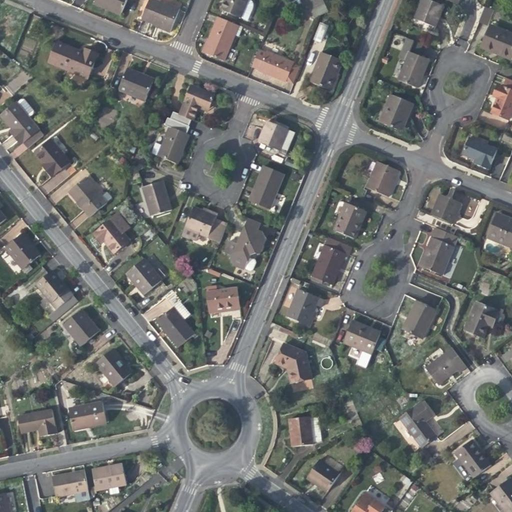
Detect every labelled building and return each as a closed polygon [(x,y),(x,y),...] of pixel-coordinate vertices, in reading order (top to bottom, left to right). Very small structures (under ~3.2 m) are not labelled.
[(95,0),(94,4),(108,10),(121,15),(127,0),(95,0)] [(170,32),(180,9),(158,0),(149,0),(142,19),(154,24),(157,25),(156,26),(170,32)] [(242,18),(249,0),(227,0),(227,2),(225,1),(221,10),(241,19),(242,18)] [(254,3),(251,0),(249,0),(242,18),(249,21),(254,9),(254,3)] [(443,6),(428,0),(421,0),(414,19),(435,27),(439,16),(443,6)] [(324,5),(311,11),(314,18),(327,12),(324,5)] [(484,6),(479,20),(487,24),(493,10),(484,6)] [(240,25),(218,16),(213,29),(208,41),(211,42),(206,54),(225,62),(240,25)] [(320,22),(314,40),(322,42),(328,24),(320,22)] [(481,47),(489,50),(490,47),(497,50),(511,56),(511,54),(511,34),(490,25),(481,47)] [(50,63),(63,68),(71,47),(58,42),(50,63)] [(80,51),(71,47),(63,68),(87,78),(97,54),(85,49),(84,52),(80,51)] [(252,67),(259,70),(266,53),(259,50),(252,67)] [(287,83),(287,82),(294,64),(295,63),(267,52),(266,53),(259,70),(259,71),(272,77),(287,83)] [(429,60),(409,52),(398,80),(417,88),(423,74),(429,60)] [(332,91),(336,80),(335,79),(338,71),(339,72),(344,61),(322,53),(316,68),(310,82),(332,91)] [(301,67),(294,64),(287,82),(293,84),(301,67)] [(145,101),(153,83),(136,76),(137,72),(128,68),(119,90),(145,101)] [(144,75),(137,72),(136,76),(153,83),(154,79),(144,75)] [(511,81),(506,79),(502,87),(511,90),(511,81)] [(193,120),(198,108),(200,105),(210,109),(215,95),(192,85),(180,115),(193,120)] [(511,90),(502,87),(499,86),(495,97),(497,97),(491,112),(508,119),(511,109),(511,90)] [(413,104),(391,95),(379,123),(401,132),(407,118),(413,104)] [(22,99),(17,103),(29,118),(34,114),(34,110),(25,99),(22,99)] [(29,118),(17,103),(1,115),(12,129),(10,131),(15,137),(21,144),(24,142),(28,148),(44,135),(29,118)] [(96,121),(108,127),(116,112),(105,105),(96,121)] [(279,151),(280,150),(289,128),(274,122),(273,124),(267,121),(258,143),(267,146),(279,151)] [(190,135),(170,127),(162,147),(156,144),(152,154),(177,164),(184,150),(190,135)] [(289,128),(280,150),(287,152),(296,130),(289,128)] [(497,149),(468,138),(461,155),(473,160),(472,164),(488,170),(497,149)] [(35,153),(44,163),(48,169),(46,170),(51,177),(70,161),(51,139),(35,153)] [(398,171),(377,162),(366,188),(388,197),(392,185),(398,171)] [(258,179),(254,189),(258,191),(253,203),(270,210),(284,175),(263,166),(258,179)] [(86,177),(68,192),(79,205),(89,218),(107,203),(86,177)] [(151,217),(172,210),(167,195),(163,181),(142,188),(151,217)] [(249,201),(253,203),(258,191),(254,189),(249,201)] [(452,224),(461,203),(439,195),(435,205),(431,216),(452,224)] [(334,231),(354,239),(359,227),(366,212),(345,203),(334,231)] [(218,214),(212,212),(211,214),(203,211),(194,207),(181,237),(195,242),(198,234),(208,238),(208,240),(214,242),(222,222),(216,220),(218,214)] [(119,214),(112,220),(123,233),(129,228),(119,214)] [(511,247),(511,219),(497,214),(487,238),(511,247)] [(256,222),(248,219),(242,233),(237,244),(229,241),(224,253),(229,256),(233,266),(244,270),(245,269),(249,259),(250,257),(256,254),(260,255),(267,239),(263,232),(253,228),(256,222)] [(114,254),(129,241),(123,233),(112,220),(94,235),(101,243),(104,241),(108,246),(114,254)] [(457,237),(435,227),(429,243),(427,247),(430,248),(422,267),(441,275),(457,237)] [(24,234),(5,249),(23,270),(41,255),(34,246),(24,234)] [(352,248),(328,238),(311,277),(332,285),(340,267),(345,254),(348,255),(352,248)] [(144,259),(126,274),(137,286),(144,295),(162,280),(144,259)] [(255,261),(249,259),(245,269),(250,272),(252,271),(255,264),(255,261)] [(53,271),(36,285),(57,310),(62,315),(78,301),(67,288),(53,271)] [(207,292),(209,311),(240,308),(238,289),(207,292)] [(324,301),(298,290),(287,317),(308,326),(312,315),(311,314),(313,310),(315,305),(321,308),(324,301)] [(436,310),(417,301),(409,315),(402,330),(421,339),(436,310)] [(173,308),(184,320),(190,315),(179,303),(173,308)] [(483,338),(488,327),(489,323),(493,324),(498,313),(475,303),(464,330),(483,338)] [(184,320),(173,308),(156,322),(167,335),(178,348),(195,334),(184,320)] [(53,322),(62,315),(57,310),(49,317),(53,322)] [(82,310),(64,325),(82,347),(100,332),(91,320),(82,310)] [(365,331),(366,327),(363,326),(352,321),(343,343),(371,355),(379,337),(365,331)] [(380,333),(366,327),(365,331),(379,337),(380,333)] [(275,364),(284,367),(285,365),(289,367),(290,372),(287,372),(290,384),(310,379),(305,353),(284,344),(275,364)] [(458,374),(467,367),(452,348),(424,368),(438,385),(453,373),(456,371),(458,374)] [(114,349),(96,364),(115,387),(132,374),(124,364),(118,357),(120,356),(114,349)] [(400,418),(422,448),(436,437),(424,422),(431,417),(429,415),(420,402),(400,418)] [(73,431),(84,429),(83,425),(106,421),(102,403),(69,409),(73,431)] [(21,434),(38,431),(39,437),(48,435),(56,434),(52,411),(18,417),(21,434)] [(311,442),(309,419),(308,417),(288,420),(290,433),(292,447),(312,445),(311,442)] [(309,419),(311,442),(317,441),(320,439),(318,418),(309,419)] [(107,425),(106,421),(83,425),(84,429),(94,427),(107,425)] [(473,478),(490,466),(480,452),(471,440),(454,453),(473,478)] [(306,478),(313,483),(314,481),(320,484),(328,490),(339,474),(319,460),(306,478)] [(107,467),(92,470),(96,491),(127,485),(123,464),(107,467)] [(89,491),(85,471),(69,474),(52,478),(56,498),(89,491)] [(491,494),(495,500),(498,498),(508,511),(511,511),(511,483),(509,480),(491,494)] [(350,511),(391,511),(392,511),(365,492),(350,511)] [(9,511),(6,493),(0,494),(0,511),(9,511)] [(504,511),(508,511),(498,498),(495,500),(504,511)]
